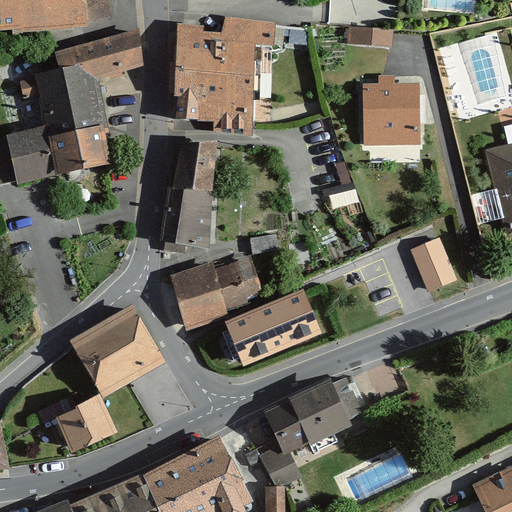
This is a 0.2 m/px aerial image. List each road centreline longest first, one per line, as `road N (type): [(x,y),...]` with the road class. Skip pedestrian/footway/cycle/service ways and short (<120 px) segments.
road 1 (residential): [(219,411),(511,299)]
road 2 (residential): [(140,275),(151,214),(155,0)]
road 3 (residential): [(0,491),(93,471),(219,411)]
road 4 (residential): [(140,275),(0,395)]
road 5 (residential): [(219,411),(175,352),(140,275)]
road 6 (unknown): [(155,2),(278,9)]
